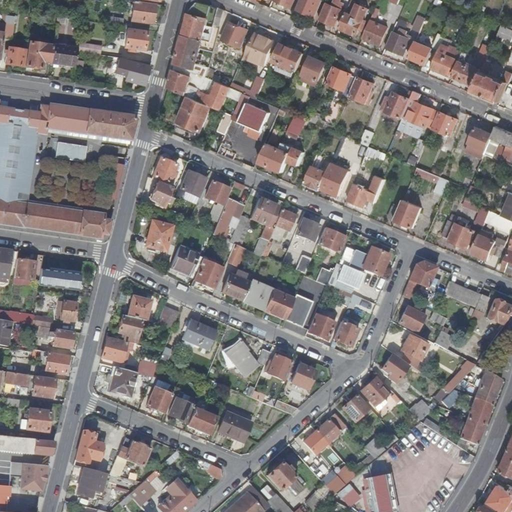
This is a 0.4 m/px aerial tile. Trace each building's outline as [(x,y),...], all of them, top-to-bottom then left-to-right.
[(300,0),(297,9),(315,17),(322,0),(300,0)] [(326,3),(319,19),(336,26),(345,3),(340,1),(340,0),(333,0),(331,5),(326,3)] [(352,0),(347,13),(349,14),(355,0),(352,0)] [(155,5),(134,2),(131,22),(152,25),(155,5)] [(210,43),(215,24),(220,8),(197,2),(189,16),(183,36),(210,43)] [(346,15),(341,28),(358,36),(361,28),(364,30),(366,23),(364,22),(369,9),(359,4),(353,18),(346,15)] [(220,8),(215,24),(220,26),(225,10),(220,8)] [(397,21),(402,10),(397,8),(392,19),(397,21)] [(371,20),(376,22),(380,11),(376,9),(371,20)] [(6,24),(14,26),(15,19),(7,17),(6,24)] [(109,18),(108,25),(122,27),(124,20),(109,18)] [(511,28),(511,22),(499,18),(497,22),(503,24),(511,28)] [(413,31),(420,34),(425,22),(418,19),(413,31)] [(371,20),(364,38),(372,41),(375,42),(381,45),(388,27),(376,22),(371,20)] [(249,30),(230,22),(222,41),(241,49),(249,30)] [(14,26),(6,24),(4,38),(4,40),(13,41),(14,26)] [(511,28),(503,24),(499,34),(503,36),(511,39),(511,28)] [(394,31),(387,48),(405,55),(412,39),(406,36),(408,30),(402,27),(400,33),(394,31)] [(148,33),(128,30),(125,49),(129,49),(129,52),(135,52),(135,51),(145,52),(148,33)] [(256,33),(246,58),(265,66),(275,42),(256,33)] [(441,48),(443,43),(446,36),(439,33),(434,45),(441,48)] [(498,47),(503,36),(499,34),(494,45),(498,47)] [(183,36),(170,89),(189,98),(212,107),(227,113),(235,117),(244,94),(241,93),(231,88),(218,83),(207,78),(201,76),(195,73),(202,45),(209,47),(210,43),(183,36)] [(417,41),(410,57),(426,64),(433,48),(417,41)] [(53,47),(29,43),(28,44),(25,68),(41,71),(42,62),(51,64),(53,47)] [(441,48),(433,67),(450,75),(457,60),(447,55),(451,47),(443,43),(441,48)] [(25,68),(28,44),(23,44),(22,51),(9,49),(9,52),(6,51),(6,54),(9,55),(7,66),(25,68)] [(77,53),(101,56),(102,47),(79,44),(78,49),(77,53)] [(294,71),(297,72),(305,54),(281,44),(273,62),(294,71)] [(53,47),(51,64),(75,67),(77,53),(78,49),(53,45),(53,47)] [(487,62),(488,61),(491,53),(493,47),(487,45),(481,59),(487,62)] [(511,51),(506,49),(501,57),(503,58),(510,61),(511,61),(511,51)] [(453,76),(478,86),(484,71),(477,68),(464,63),(468,53),(464,51),(464,52),(462,56),(453,76)] [(319,82),(327,64),(312,57),(304,75),(319,82)] [(508,66),(510,61),(503,58),(501,63),(508,66)] [(484,71),(487,62),(481,59),(477,68),(484,71)] [(511,82),(511,80),(511,72),(510,71),(506,81),(489,73),(493,64),(488,61),(487,62),(484,71),(478,86),(475,92),(500,102),(509,81),(511,82)] [(126,81),(145,86),(150,68),(131,63),(126,81)] [(219,66),(213,63),(210,70),(216,73),(219,66)] [(204,64),(201,76),(207,78),(208,73),(210,66),(204,64)] [(349,96),(357,78),(352,76),(352,75),(334,66),(326,84),(344,92),(343,95),(349,98),(349,96)] [(208,73),(207,78),(218,83),(220,77),(208,73)] [(261,89),(265,80),(258,77),(250,97),(252,97),(257,99),(261,89)] [(374,83),(358,77),(349,96),(370,106),(372,100),(372,98),(375,91),(371,90),(374,83)] [(419,103),(423,94),(414,90),(411,99),(403,118),(427,128),(435,109),(419,103)] [(402,119),(403,118),(411,99),(394,92),(391,99),(389,98),(383,111),(402,119)] [(252,97),(250,97),(244,94),(235,117),(233,120),(255,128),(253,134),(262,138),(272,113),(249,104),(252,97)] [(212,107),(189,98),(179,123),(201,132),(212,107)] [(284,104),(281,110),(283,110),(289,113),(296,116),(298,111),(284,104)] [(0,224),(100,238),(101,234),(106,235),(110,221),(102,220),(102,215),(82,212),(81,212),(25,205),(35,134),(45,136),(46,129),(130,141),(136,121),(132,117),(49,105),(49,109),(40,107),(39,114),(0,108),(0,224)] [(440,111),(435,109),(427,128),(432,130),(433,127),(436,120),(440,111)] [(289,113),(283,110),(281,116),(287,119),(289,113)] [(458,119),(440,111),(436,120),(433,127),(448,134),(447,137),(451,138),(458,119)] [(219,132),(227,135),(233,120),(235,117),(227,113),(219,132)] [(287,119),(281,116),(279,121),(287,124),(289,120),(287,119)] [(313,116),(311,122),(321,126),(323,120),(313,116)] [(295,145),(303,127),(293,123),(286,141),(295,145)] [(511,131),(497,125),(494,134),(485,154),(494,157),(501,141),(509,145),(503,158),(511,161),(511,131)] [(485,154),(494,134),(477,127),(467,151),(480,157),(483,159),(485,154)] [(335,139),(338,133),(335,132),(329,129),(327,135),(335,139)] [(361,143),(370,147),(375,134),(366,131),(361,143)] [(343,139),(344,136),(338,133),(335,139),(332,146),(339,149),(341,144),(343,139)] [(277,144),(280,138),(273,135),(270,141),(277,144)] [(350,142),(343,139),(341,144),(348,147),(350,142)] [(414,154),(420,157),(426,143),(420,140),(414,154)] [(53,157),(82,161),(85,145),(55,141),(53,157)] [(281,149),(269,144),(261,163),(284,172),(289,161),(300,166),(305,151),(284,142),(281,149)] [(319,154),(314,165),(320,167),(324,156),(319,154)] [(176,165),(160,158),(152,177),(169,184),(172,177),(174,178),(176,172),(174,171),(176,165)] [(116,199),(124,166),(117,164),(108,197),(116,199)] [(307,183),(321,190),(322,188),(329,172),(329,171),(320,167),(314,165),(307,183)] [(441,177),(435,175),(418,167),(416,172),(431,178),(430,181),(438,184),(439,182),(441,177)] [(198,198),(207,177),(200,174),(199,176),(187,171),(180,190),(198,198)] [(329,172),(322,188),(341,195),(347,180),(329,172)] [(377,203),(387,179),(381,177),(375,192),(357,184),(350,200),(368,208),(371,200),(377,203)] [(222,206),(230,189),(212,181),(205,198),(222,206)] [(235,181),(233,185),(243,189),(244,185),(235,181)] [(169,205),(171,200),(166,198),(170,189),(156,184),(149,201),(157,205),(156,207),(162,209),(164,203),(169,205)] [(413,193),(408,191),(405,199),(410,201),(413,193)] [(511,195),(503,215),(511,219),(511,195)] [(238,202),(228,197),(216,223),(227,228),(238,202)] [(271,238),(279,217),(274,215),(277,207),(259,199),(251,219),(267,226),(262,238),(269,241),(271,238)] [(410,201),(405,199),(401,208),(396,219),(414,227),(417,220),(420,221),(422,216),(419,215),(423,207),(410,201)] [(481,210),(482,206),(466,199),(464,203),(481,210)] [(396,219),(401,208),(394,205),(390,217),(396,219)] [(297,215),(282,209),(279,217),(271,238),(280,242),(285,230),(290,232),(297,215)] [(433,217),(426,213),(422,225),(428,228),(433,217)] [(247,218),(240,215),(232,234),(238,237),(247,218)] [(313,242),(320,225),(303,218),(297,235),(313,242)] [(469,248),(477,230),(462,224),(463,222),(459,220),(451,239),(469,248)] [(171,226),(150,221),(144,247),(154,249),(153,252),(158,253),(158,250),(166,251),(171,226)] [(450,238),(456,224),(449,221),(443,234),(450,238)] [(346,236),(325,227),(318,243),(339,252),(346,236)] [(495,234),(483,229),(473,253),(490,260),(493,253),(495,254),(498,247),(496,246),(498,240),(493,238),(495,234)] [(232,234),(229,242),(233,244),(235,245),(238,237),(232,234)] [(287,250),(292,239),(286,236),(282,248),(287,250)] [(495,254),(501,257),(506,247),(508,240),(500,236),(498,240),(496,246),(498,247),(495,254)] [(262,238),(259,246),(266,249),(268,244),(269,241),(262,238)] [(189,277),(199,255),(180,246),(170,268),(189,277)] [(266,249),(259,246),(256,253),(261,255),(263,256),(266,249)] [(348,267),(355,251),(347,247),(339,263),(340,264),(342,265),(348,267)] [(348,267),(342,265),(335,281),(354,289),(356,290),(365,270),(379,276),(388,255),(371,248),(367,256),(355,251),(348,267)] [(10,251),(0,249),(0,278),(6,279),(8,263),(10,251)] [(304,273),(310,259),(301,255),(294,270),(304,273)] [(34,262),(15,259),(12,278),(22,279),(31,280),(34,262)] [(222,267),(202,259),(194,280),(214,288),(222,267)] [(432,276),(436,267),(423,261),(415,264),(408,280),(415,283),(423,286),(419,296),(430,301),(436,287),(440,279),(432,276)] [(339,263),(336,262),(335,265),(327,283),(333,286),(335,281),(342,265),(340,264),(339,263)] [(327,283),(335,265),(330,264),(329,267),(322,264),(316,278),(327,283)] [(76,288),(77,270),(36,268),(35,286),(76,288)] [(222,292),(243,301),(243,300),(250,282),(229,273),(222,292)] [(243,300),(264,310),(272,289),(251,279),(250,282),(243,300)] [(408,299),(415,283),(408,280),(402,295),(408,299)] [(479,293),(449,280),(443,294),(474,306),(479,293)] [(344,290),(352,294),(354,289),(335,281),(333,286),(344,290)] [(333,286),(327,283),(326,286),(324,288),(342,296),(344,290),(333,286)] [(272,289),(264,310),(286,319),(294,298),(272,289)] [(347,306),(352,294),(344,290),(342,296),(339,302),(347,306)] [(489,297),(481,293),(470,316),(476,319),(480,311),(482,312),(489,297)] [(294,298),(286,319),(303,327),(313,301),(296,294),(294,298)] [(142,320),(145,321),(150,300),(132,295),(127,316),(142,320)] [(500,323),(508,305),(494,299),(486,317),(500,323)] [(77,304),(63,302),(60,320),(74,322),(77,304)] [(413,310),(407,306),(399,322),(417,332),(425,316),(419,313),(421,310),(414,307),(413,310)] [(172,328),(178,312),(164,307),(156,324),(172,328)] [(442,324),(445,317),(434,311),(432,311),(429,317),(442,324)] [(327,340),(335,321),(317,313),(309,332),(327,340)] [(127,316),(123,314),(118,332),(125,334),(125,337),(131,339),(132,336),(137,337),(142,320),(127,316)] [(36,317),(33,317),(32,325),(38,326),(40,326),(49,328),(55,329),(56,320),(36,317)] [(6,321),(0,319),(0,344),(7,346),(11,322),(6,321)] [(216,332),(189,321),(182,340),(209,351),(216,332)] [(340,321),(333,339),(351,347),(358,329),(340,321)] [(40,326),(38,326),(36,336),(47,338),(47,337),(48,333),(49,328),(40,326)] [(48,333),(47,337),(53,338),(52,347),(71,349),(74,332),(55,329),(54,333),(48,333)] [(434,342),(446,349),(453,336),(440,329),(434,342)] [(427,345),(408,335),(400,350),(406,353),(403,360),(415,368),(419,360),(420,360),(427,345)] [(127,341),(107,336),(101,357),(121,362),(127,341)] [(249,351),(240,339),(233,344),(225,349),(244,377),(258,367),(248,352),(249,351)] [(162,347),(159,359),(167,361),(170,349),(162,347)] [(264,366),(270,353),(261,350),(256,362),(264,366)] [(68,355),(41,351),(39,359),(47,361),(44,373),(65,376),(68,355)] [(408,366),(392,354),(381,369),(389,374),(387,377),(395,383),(408,366)] [(284,360),(275,356),(270,365),(268,364),(264,373),(284,381),(291,363),(292,361),(285,358),(284,360)] [(498,361),(492,357),(489,362),(495,365),(498,361)] [(141,360),(138,373),(153,377),(157,364),(141,360)] [(307,391),(315,371),(298,365),(290,384),(307,391)] [(415,368),(422,374),(425,370),(417,365),(415,368)] [(136,372),(114,366),(112,374),(108,391),(130,397),(136,372)] [(477,444),(501,378),(484,369),(458,440),(461,441),(462,438),(466,440),(465,443),(468,444),(469,440),(477,444)] [(29,376),(6,373),(4,384),(28,386),(29,376)] [(390,389),(377,375),(375,377),(388,391),(390,389)] [(53,399),(54,379),(34,376),(32,396),(53,399)] [(373,405),(388,391),(375,377),(361,391),(373,405)] [(448,392),(449,390),(452,388),(448,384),(443,389),(448,392)] [(3,393),(14,393),(15,385),(4,385),(3,393)] [(254,392),(254,389),(249,387),(245,395),(251,398),(254,392)] [(165,413),(173,395),(155,388),(147,406),(165,413)] [(442,398),(448,392),(443,389),(442,388),(434,397),(439,402),(442,398)] [(442,398),(439,402),(431,410),(423,417),(428,423),(454,395),(449,390),(448,392),(442,398)] [(251,398),(263,402),(265,397),(254,392),(251,398)] [(400,400),(393,393),(390,395),(397,402),(400,400)] [(355,422),(369,409),(356,395),(343,407),(355,422)] [(186,423),(194,405),(176,398),(168,415),(186,423)] [(414,402),(408,408),(420,421),(423,417),(431,410),(420,398),(415,402),(414,402)] [(18,400),(7,399),(6,406),(18,408),(18,400)] [(292,415),(298,409),(278,401),(275,408),(292,415)] [(201,408),(195,405),(187,426),(198,431),(206,413),(200,410),(201,408)] [(50,412),(27,409),(25,430),(47,433),(50,412)] [(212,416),(206,413),(198,431),(210,436),(218,416),(216,414),(213,413),(212,416)] [(251,423),(227,413),(219,430),(234,436),(233,439),(243,443),(251,423)] [(340,429),(344,425),(334,414),(330,418),(340,429)] [(315,431),(328,445),(331,443),(328,439),(337,431),(328,420),(315,431)] [(430,428),(447,438),(449,435),(432,424),(430,428)] [(95,434),(82,431),(75,460),(88,463),(89,459),(99,461),(103,444),(94,441),(95,434)] [(326,448),(328,445),(315,431),(303,442),(313,453),(322,444),(326,448)] [(387,449),(398,439),(393,433),(383,443),(387,449)] [(0,450),(29,453),(31,439),(0,436),(0,450)] [(363,446),(375,459),(385,451),(373,437),(363,446)] [(150,448),(125,438),(117,456),(142,467),(150,448)] [(50,455),(54,441),(35,439),(34,454),(50,455)] [(511,443),(501,469),(511,473),(511,443)] [(295,469),(301,462),(293,453),(287,459),(295,469)] [(280,490),(296,475),(289,466),(286,468),(281,462),(267,476),(280,490)] [(11,463),(10,477),(21,478),(20,488),(22,489),(41,490),(48,466),(11,463)] [(356,476),(364,468),(360,463),(351,471),(356,476)] [(218,479),(222,470),(208,464),(204,472),(218,479)] [(100,493),(105,474),(85,468),(83,468),(76,495),(91,498),(93,491),(100,493)] [(344,485),(356,476),(351,471),(340,481),(344,485)] [(374,511),(394,511),(388,475),(369,479),(374,511)] [(152,494),(141,483),(129,495),(133,499),(140,506),(152,494)] [(511,491),(500,484),(489,501),(504,511),(511,500),(511,491)] [(0,511),(7,511),(9,487),(0,485),(0,511)] [(263,511),(270,506),(260,496),(253,487),(225,511),(263,511)] [(312,511),(314,511),(327,500),(333,495),(326,487),(307,505),(312,511)] [(270,506),(275,511),(290,511),(269,488),(260,496),(270,506)] [(177,511),(183,511),(196,500),(188,490),(180,497),(175,492),(164,502),(173,511),(175,509),(177,511)] [(133,499),(129,495),(119,504),(123,508),(133,499)] [(172,511),(173,511),(164,502),(159,507),(163,511),(172,511)]
